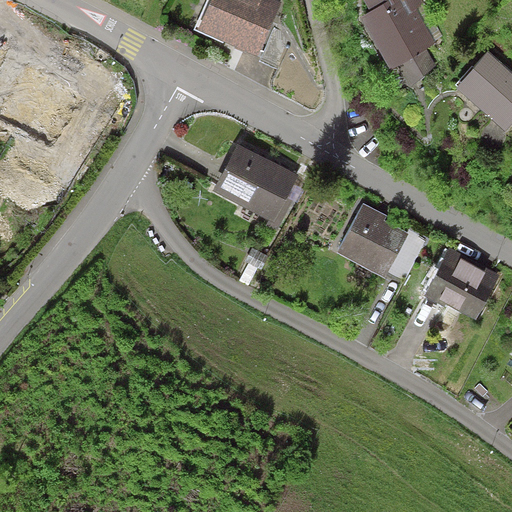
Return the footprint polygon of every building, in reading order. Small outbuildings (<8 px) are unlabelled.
[(210,0),(197,28),(259,57),(283,5),(272,0),(210,0)] [(364,0),(368,5),(359,9),(390,64),(397,60),(408,83),(437,68),(425,46),(437,40),(415,6),(424,3),(422,0),(364,0)] [(511,67),(488,45),(455,80),(504,125),(511,116),(511,67)] [(83,97),(25,68),(0,116),(0,131),(51,158),(83,97)] [(97,145),(79,134),(51,180),(69,191),(97,145)] [(297,171),(235,137),(210,182),(269,215),(266,221),(277,227),(293,197),(285,193),(297,171)] [(387,211),(364,198),(338,244),(384,270),(407,229),(384,216),(387,211)] [(498,270),(450,243),(425,288),(473,314),(498,270)]
